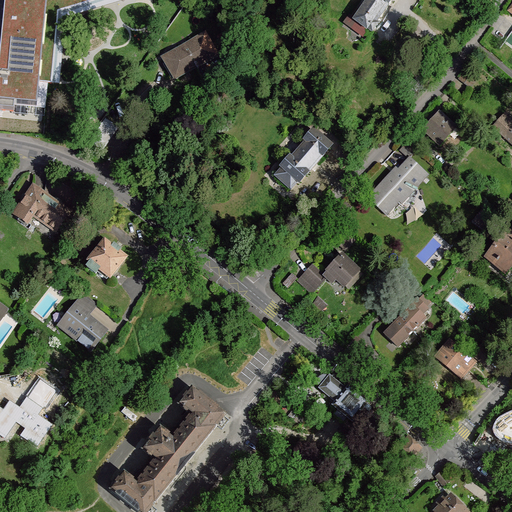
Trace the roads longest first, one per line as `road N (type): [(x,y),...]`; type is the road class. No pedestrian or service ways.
road 1 (residential): [(504,0),(418,106),(246,288)]
road 2 (tertiary): [(0,145),(63,161),(117,189),(246,288)]
road 3 (tertiary): [(246,288),(447,449)]
